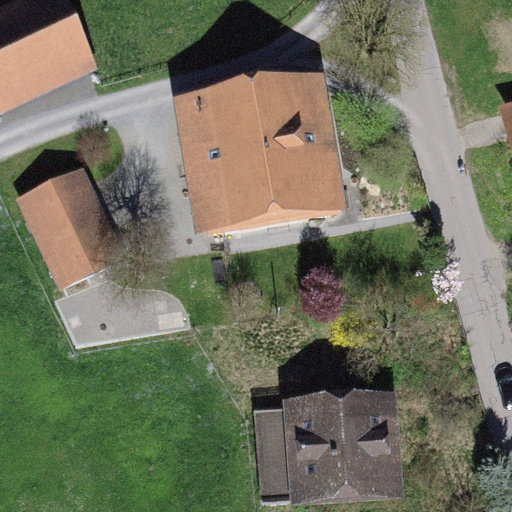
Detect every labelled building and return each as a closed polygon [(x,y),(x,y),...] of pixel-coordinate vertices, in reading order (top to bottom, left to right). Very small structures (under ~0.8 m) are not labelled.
[(49,2),(0,24),(0,103),(3,110),(83,73),(49,2)] [(237,229),(332,210),(308,94),(213,113),(237,229)] [(511,104),(496,109),(511,169),(511,104)] [(85,180),(16,212),(61,307),(130,276),(85,180)] [(385,418),(295,423),(299,496),(389,492),(385,418)]
